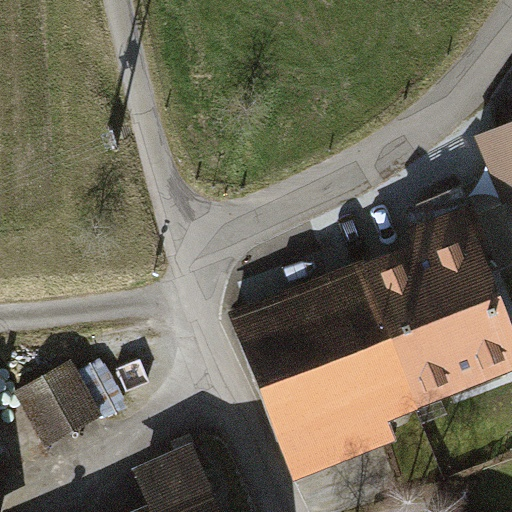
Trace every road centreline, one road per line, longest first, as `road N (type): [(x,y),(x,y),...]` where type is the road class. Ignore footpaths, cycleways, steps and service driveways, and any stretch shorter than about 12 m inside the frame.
road 1 (residential): [(511,19),(446,105),(362,168),(191,254)]
road 2 (residential): [(191,254),(277,511)]
road 3 (residential): [(127,0),(191,254)]
road 4 (track): [(0,323),(101,320),(204,301)]
